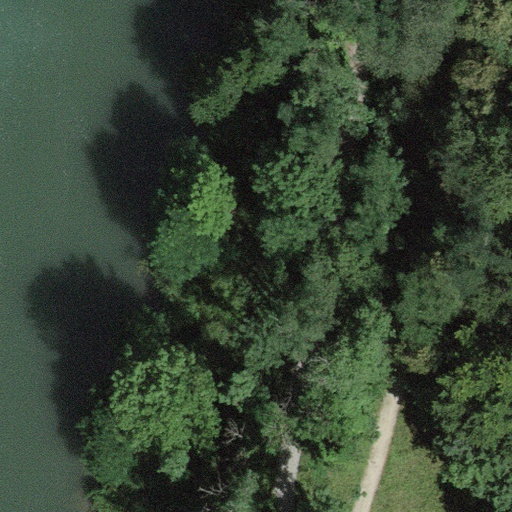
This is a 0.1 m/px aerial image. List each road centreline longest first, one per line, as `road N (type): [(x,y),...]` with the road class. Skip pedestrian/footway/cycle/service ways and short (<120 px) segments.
road 1 (track): [(360,511),(473,0)]
road 2 (track): [(375,0),(274,511)]
